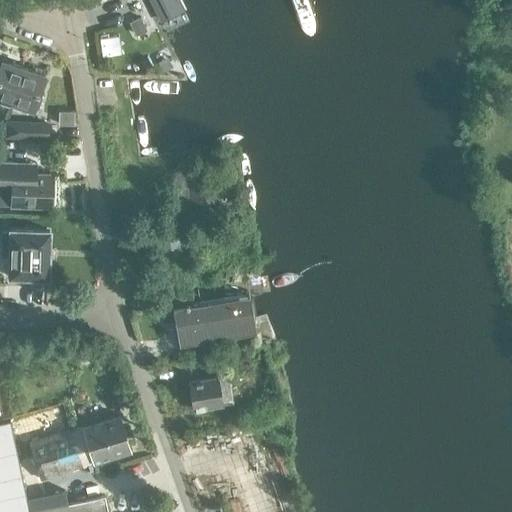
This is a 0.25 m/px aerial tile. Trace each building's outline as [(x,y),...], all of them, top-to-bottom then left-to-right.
[(154,0),(160,9),(177,0),(154,0)] [(137,11),(127,12),(128,21),(138,21),(137,11)] [(2,60),(0,67),(0,97),(12,102),(24,68),(24,67),(2,60)] [(45,75),(24,68),(12,102),(37,110),(42,97),(37,96),(45,75)] [(47,123),(7,121),(7,136),(47,137),(47,123)] [(29,162),(1,161),(0,180),(0,204),(50,205),(51,175),(28,174),(29,162)] [(187,231),(208,225),(207,219),(243,214),(241,200),(233,201),(227,169),(212,172),(211,164),(191,168),(192,175),(187,176),(191,196),(174,199),(178,226),(155,230),(158,248),(153,248),(162,304),(192,299),(185,259),(191,258),(187,231)] [(2,228),(2,244),(23,245),(22,277),(59,278),(60,245),(49,244),(50,230),(2,228)] [(193,304),(192,299),(162,304),(165,319),(176,317),(178,331),(254,317),(251,294),(193,304)] [(233,378),(194,384),(198,412),(238,405),(233,378)] [(119,415),(74,429),(75,435),(85,465),(89,464),(91,472),(97,470),(95,462),(130,451),(119,415)] [(85,465),(75,435),(74,429),(30,442),(42,478),(85,465)] [(108,511),(105,495),(19,511),(108,511)]
